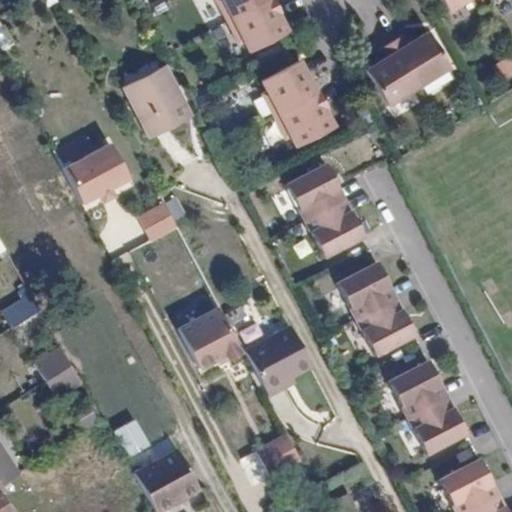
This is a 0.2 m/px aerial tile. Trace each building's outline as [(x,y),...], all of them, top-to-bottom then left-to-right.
[(222,0),(239,35),(244,33),(249,44),(288,26),(279,6),(281,5),(278,0),(222,0)] [(405,27),(380,42),(386,51),(367,63),(389,98),(451,60),(430,25),(411,36),(405,27)] [(299,55),(260,74),(265,85),(261,87),(282,132),(287,130),(292,141),(332,122),(322,103),(325,102),(318,87),(315,88),(299,55)] [(492,64),(500,80),(511,74),(511,68),(507,57),(492,64)] [(188,111),(164,63),(123,84),(147,131),(188,111)] [(105,142),(61,166),(81,204),(126,180),(105,142)] [(322,159),(281,179),(317,252),(357,233),(322,159)] [(174,233),(171,219),(180,217),(176,200),(135,210),(142,240),(174,233)] [(374,258),(333,278),(370,351),(411,331),(374,258)] [(5,314),(14,329),(41,312),(32,296),(5,314)] [(212,308),(175,327),(199,373),(236,353),(212,308)] [(286,331),(243,353),(264,393),(288,381),(307,371),(286,331)] [(72,366),(63,350),(34,368),(44,384),(72,366)] [(425,358),(385,378),(422,451),(462,431),(425,358)] [(72,366),(44,384),(55,400),(82,383),(72,366)] [(290,387),(288,381),(264,393),(268,399),(290,387)] [(78,430),(96,421),(86,400),(68,409),(78,430)] [(109,432),(124,459),(147,446),(132,419),(109,432)] [(266,478),(298,462),(283,432),(252,448),(266,478)] [(0,486),(17,476),(0,449),(0,486)] [(504,511),(476,457),(436,478),(453,511),(504,511)] [(152,511),(210,511),(190,473),(145,499),(152,511)] [(9,511),(0,496),(0,511),(9,511)]
